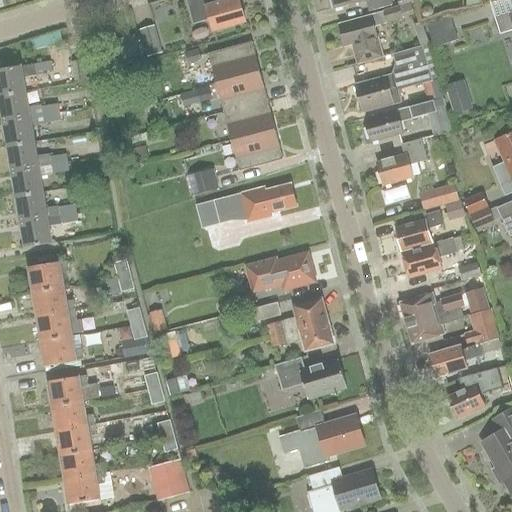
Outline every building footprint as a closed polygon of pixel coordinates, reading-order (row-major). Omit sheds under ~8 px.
[(239,0),(231,0),(226,2),(225,0),(188,0),(195,22),(210,18),(214,32),(246,23),(239,0)] [(371,12),(393,6),(391,0),(333,0),(335,9),(368,0),(371,12)] [(511,0),(498,0),(491,3),(501,35),(511,31),(511,0)] [(383,58),(378,39),(375,27),(387,24),(387,23),(403,18),(415,15),(412,4),(400,8),(340,25),(346,47),(354,45),(359,64),(383,58)] [(434,48),(458,41),(451,19),(428,26),(434,48)] [(146,58),(160,54),(152,27),(139,31),(146,58)] [(27,43),(30,52),(63,44),(61,33),(27,43)] [(121,59),(140,54),(135,36),(116,41),(121,59)] [(209,54),(217,84),(260,72),(253,43),(209,54)] [(397,65),(394,76),(356,86),(363,113),(401,102),(398,91),(425,83),(433,81),(438,80),(428,45),(394,55),(397,65)] [(198,51),(185,54),(188,64),(201,61),(198,51)] [(75,82),(88,80),(84,59),(71,61),(75,82)] [(0,96),(27,92),(24,76),(36,74),(35,73),(53,70),(51,61),(22,66),(22,67),(0,70),(0,96)] [(268,101),(260,72),(217,84),(225,113),(268,101)] [(438,80),(433,81),(425,83),(430,102),(443,99),(438,80)] [(454,85),(446,87),(455,115),(463,113),(454,85)] [(31,117),(43,115),(60,112),(59,103),(30,108),(27,92),(0,96),(0,101),(4,122),(31,117)] [(182,96),(184,104),(200,100),(197,92),(182,96)] [(427,116),(432,134),(442,130),(443,134),(452,132),(443,99),(366,120),(372,142),(404,133),(401,123),(427,116)] [(276,131),(268,101),(225,113),(232,142),(276,131)] [(35,143),(33,126),(31,117),(4,122),(8,147),(35,143)] [(284,160),(276,131),(232,142),(240,171),(284,160)] [(511,133),(496,140),(505,162),(493,167),(505,196),(511,193),(511,133)] [(89,143),(88,136),(73,138),(75,146),(89,143)] [(428,161),(422,140),(401,145),(405,156),(378,163),(384,186),(414,178),(411,166),(428,161)] [(40,168),(40,167),(35,143),(8,147),(12,173),(40,168)] [(148,160),(145,148),(134,151),(137,163),(148,160)] [(68,162),(67,154),(50,157),(52,165),(68,162)] [(44,193),(41,177),(70,173),(68,162),(52,165),(40,167),(40,168),(12,173),(17,198),(44,193)] [(220,190),(215,170),(188,176),(193,197),(220,190)] [(266,188),(241,195),(214,202),(220,225),(233,222),(230,214),(245,209),(249,223),(274,217),(273,213),(298,207),(292,185),(267,191),(266,188)] [(459,202),(454,185),(432,191),(436,209),(459,202)] [(21,223),(78,213),(77,205),(47,208),(44,193),(17,198),(21,223)] [(466,204),(470,215),(489,208),(484,197),(466,204)] [(511,202),(498,208),(490,211),(489,208),(470,215),(475,226),(477,230),(502,219),(510,237),(511,236),(511,202)] [(446,208),(450,222),(465,218),(461,203),(446,208)] [(429,229),(444,225),(440,212),(425,216),(426,221),(396,229),(402,252),(433,243),(429,229)] [(53,244),(50,226),(79,222),(78,213),(21,223),(25,249),(53,244)] [(439,258),(457,253),(453,240),(435,245),(436,246),(403,255),(409,278),(442,269),(439,258)] [(278,262),(259,266),(246,270),(253,294),(283,286),(284,290),(315,282),(308,255),(278,262)] [(29,268),(33,293),(65,288),(63,273),(70,272),(68,261),(29,268)] [(132,276),(128,261),(115,264),(118,279),(132,276)] [(482,275),(478,263),(459,269),(462,281),(482,275)] [(136,289),(132,276),(118,279),(122,293),(136,289)] [(67,302),(65,288),(33,293),(37,317),(76,311),(75,301),(67,302)] [(470,316),(470,318),(492,311),(484,288),(466,293),(472,315),(470,316)] [(407,324),(462,308),(466,307),(462,294),(441,300),(442,302),(435,303),(433,294),(401,304),(407,324)] [(252,295),(218,302),(221,314),(255,306),(252,295)] [(267,326),(271,337),(328,322),(322,299),(294,307),(297,318),(267,326)] [(282,315),(278,303),(254,309),(257,322),(282,315)] [(445,335),(442,326),(465,319),(462,308),(407,324),(413,344),(445,335)] [(145,324),(141,309),(127,312),(131,326),(145,324)] [(155,332),(167,329),(162,309),(150,313),(155,332)] [(78,321),(76,311),(37,317),(41,342),(73,336),(71,322),(78,321)] [(496,325),(492,311),(470,318),(474,332),(496,325)] [(334,344),(328,322),(271,337),(274,349),(303,341),(306,352),(334,344)] [(149,337),(145,324),(131,326),(135,341),(149,337)] [(500,337),(496,325),(474,332),(465,334),(469,345),(431,355),(437,378),(467,369),(465,362),(485,356),(481,342),(500,337)] [(131,326),(120,328),(123,343),(135,341),(131,326)] [(157,337),(163,360),(179,356),(172,333),(157,337)] [(76,351),(73,336),(41,342),(45,367),(85,360),(83,349),(76,351)] [(147,354),(144,340),(123,343),(125,358),(147,354)] [(340,391),(348,388),(339,360),(324,365),(323,364),(310,367),(311,369),(306,370),(302,358),(275,366),(283,391),(304,385),(309,400),(331,393),(332,396),(341,393),(340,391)] [(162,389),(158,373),(145,376),(149,391),(162,389)] [(87,376),(48,382),(52,407),(84,402),(101,399),(99,386),(89,387),(87,376)] [(170,390),(172,398),(190,392),(186,376),(168,381),(170,390)] [(480,395),(493,390),(487,376),(474,382),(476,385),(448,397),(453,407),(451,408),(456,418),(457,417),(458,419),(485,407),(480,395)] [(165,402),(162,389),(149,391),(153,405),(165,402)] [(202,400),(200,392),(188,395),(190,403),(202,400)] [(87,416),(84,402),(52,407),(57,432),(96,425),(94,415),(87,416)] [(511,410),(494,421),(501,433),(483,443),(497,468),(495,470),(503,483),(504,482),(511,494),(511,410)] [(321,411),(296,419),(300,432),(279,438),(285,455),(300,451),(306,470),(329,463),(327,456),(365,445),(356,416),(326,426),(321,411)] [(175,437),(170,421),(158,425),(162,439),(175,437)] [(98,435),(96,425),(57,432),(61,456),(93,451),(90,436),(98,435)] [(178,449),(175,437),(162,439),(166,453),(178,449)] [(187,452),(191,466),(201,464),(197,449),(187,452)] [(95,465),(93,451),(61,456),(65,480),(104,474),(102,463),(95,465)] [(187,485),(180,461),(150,469),(158,501),(190,492),(187,485)] [(309,477),(313,491),(308,493),(313,511),(334,511),(341,510),(381,498),(373,471),(344,480),(340,468),(309,477)] [(111,473),(104,474),(65,480),(69,505),(101,500),(115,498),(111,473)]
